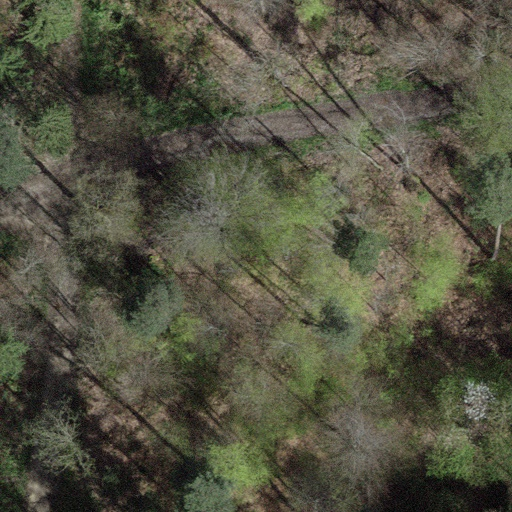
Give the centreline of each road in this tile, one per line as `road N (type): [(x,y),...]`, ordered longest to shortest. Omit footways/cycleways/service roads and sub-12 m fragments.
road 1 (track): [(511,88),(101,167),(0,208)]
road 2 (track): [(47,511),(57,337),(101,167)]
